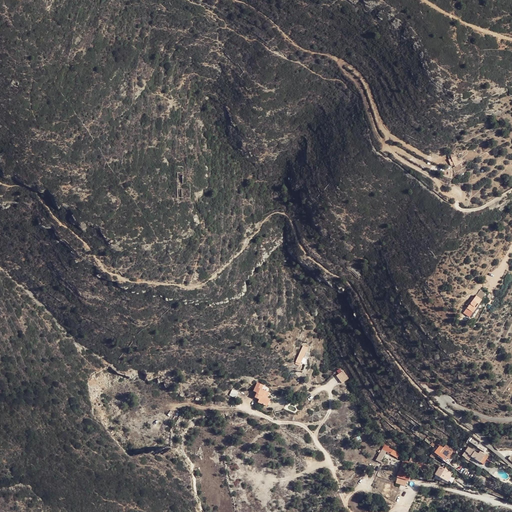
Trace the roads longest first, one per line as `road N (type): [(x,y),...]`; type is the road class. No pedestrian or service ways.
road 1 (track): [(239,0),(296,46),(332,56),(359,85),(379,139),(456,204)]
road 2 (unclassified): [(511,418),(441,402),(511,466)]
road 3 (track): [(329,384),(328,412),(315,438),(349,511)]
road 4 (track): [(315,438),(295,422),(185,404)]
